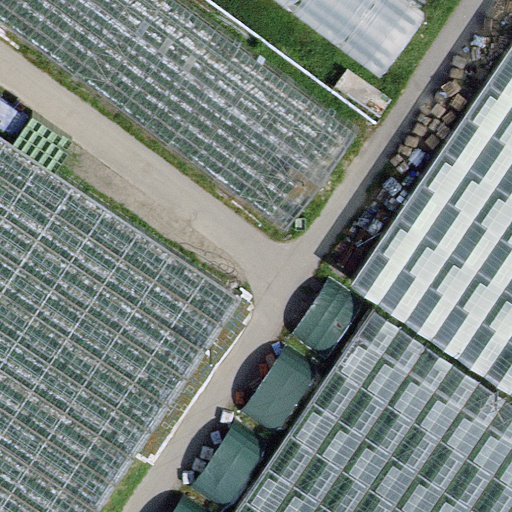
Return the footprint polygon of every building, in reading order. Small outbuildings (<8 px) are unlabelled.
[(294,49),(222,0),(0,0),(0,22),(292,221),(362,118),(301,76),(286,97),(269,86),(294,49)] [(408,0),(276,0),(383,78),(429,15),(408,0)] [(511,29),(349,271),(511,381),(511,29)] [(0,511),(89,511),(238,291),(0,130),(0,511)] [(340,337),(363,290),(336,277),(313,324),(340,337)] [(511,511),(511,396),(372,302),(230,511),(511,511)] [(212,511),(185,498),(177,511),(212,511)]
